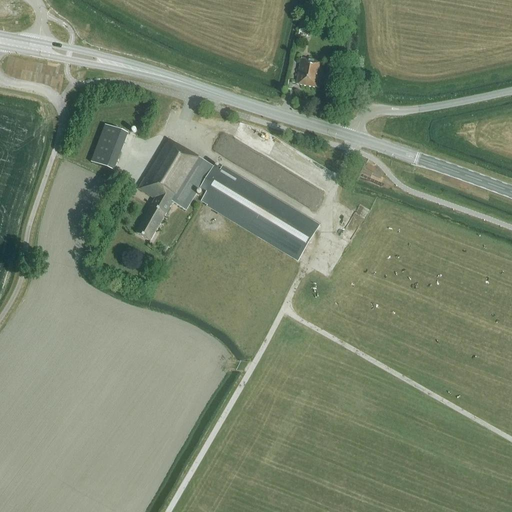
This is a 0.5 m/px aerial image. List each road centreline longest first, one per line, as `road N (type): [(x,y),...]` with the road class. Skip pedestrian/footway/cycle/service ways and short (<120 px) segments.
road 1 (track): [(167,511),(326,232)]
road 2 (track): [(511,439),(283,309)]
road 3 (primary): [(354,137),(181,81)]
road 4 (unclassified): [(354,137),(368,111),(511,91)]
road 5 (primary): [(511,192),(354,137)]
road 6 (primary): [(181,81),(38,41)]
road 7 (primary): [(36,53),(181,81)]
